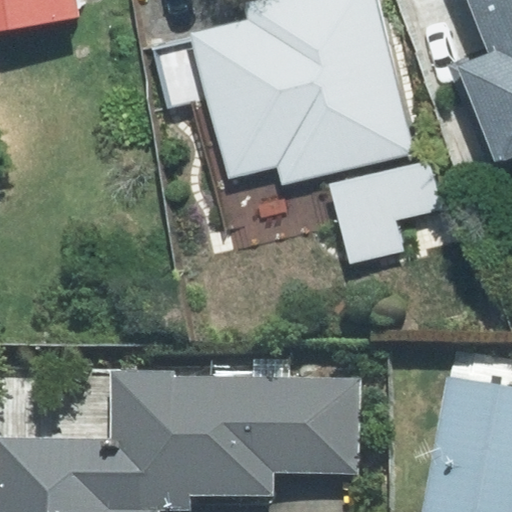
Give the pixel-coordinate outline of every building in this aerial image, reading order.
[(74,0),(0,0),(0,28),(77,17),(74,0)] [(322,182),(412,151),(401,119),(415,114),(376,0),(270,0),(174,33),(223,179),(268,164),(276,187),(319,173),(322,182)] [(511,155),(511,0),(465,0),(484,50),(455,61),(493,163),(511,155)] [(437,205),(423,158),(325,187),(349,265),(399,250),(390,220),(437,205)] [(511,511),(511,347),(464,339),(454,393),(444,392),(421,511),(511,511)] [(131,370),(130,438),(31,436),(30,511),(213,511),(213,496),(295,497),(295,482),(366,483),(368,374),(131,370)]
